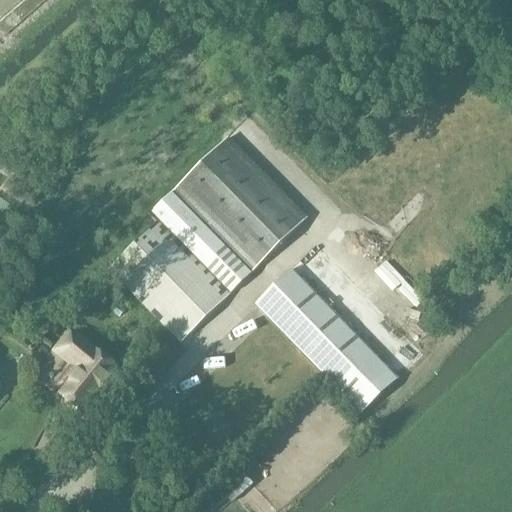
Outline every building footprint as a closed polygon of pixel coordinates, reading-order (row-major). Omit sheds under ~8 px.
[(408,0),(400,9),(414,22),(430,6),(423,0),(408,0)] [(149,221),(156,229),(227,300),(254,275),(307,221),(227,142),(174,196),(149,221)] [(0,227),(5,231),(10,222),(0,214),(0,227)] [(227,300),(156,229),(115,270),(186,341),(227,300)] [(354,337),(382,312),(318,246),(255,305),(361,416),(396,384),(354,337)] [(58,395),(82,414),(116,371),(70,333),(55,353),(77,371),(58,395)] [(218,511),(229,502),(221,493),(201,511),(218,511)] [(157,502),(148,511),(175,511),(177,510),(162,497),(157,502)]
